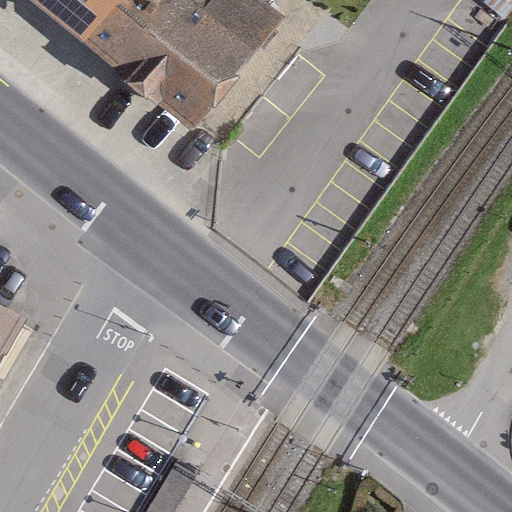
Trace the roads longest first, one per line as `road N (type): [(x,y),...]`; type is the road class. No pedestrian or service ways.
road 1 (secondary): [(502,511),(153,236)]
road 2 (unclassified): [(153,236),(0,481)]
road 3 (secondary): [(153,236),(0,114)]
road 4 (track): [(511,354),(450,469)]
